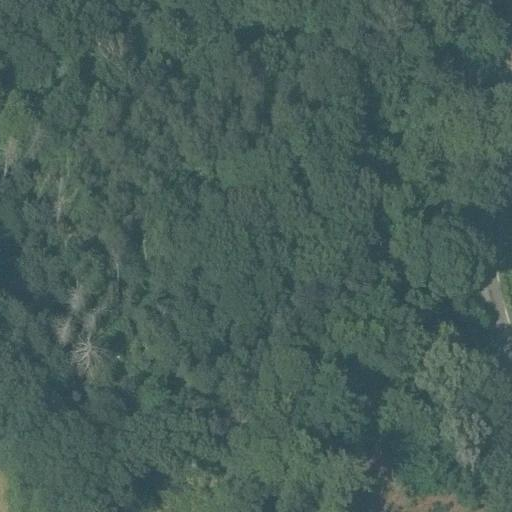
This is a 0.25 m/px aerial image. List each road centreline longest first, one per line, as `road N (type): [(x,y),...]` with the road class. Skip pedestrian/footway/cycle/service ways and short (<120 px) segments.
road 1 (track): [(511,4),(489,12),(438,64),(419,127),(345,242),(339,288),(352,325),(353,382),(343,432),(303,511)]
road 2 (unclassified): [(511,356),(485,239),(511,81)]
